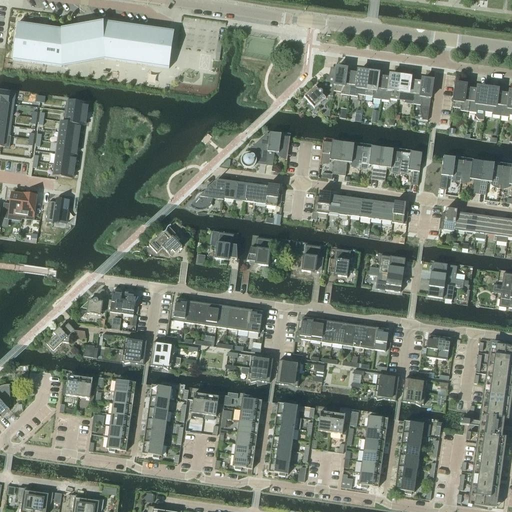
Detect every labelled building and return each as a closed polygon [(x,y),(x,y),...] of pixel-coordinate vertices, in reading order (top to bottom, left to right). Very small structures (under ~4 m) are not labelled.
[(13,60),(12,61),(62,68),(62,65),(105,57),(104,60),(169,70),(169,68),(168,68),(169,56),(164,55),(167,32),(174,33),(174,32),(104,22),(61,30),(18,23),(18,25),(24,26),(21,47),(16,46),(14,60),(13,60)] [(333,92),(336,68),(334,78),(327,77),(326,79),(325,80),(324,82),(322,83),(321,85),(319,86),(320,86),(316,89),(315,88),(304,98),(314,109),(328,97),(332,97),(333,92)] [(336,68),(333,92),(340,93),(340,95),(349,96),(352,73),(347,72),(348,71),(342,70),(341,70),(339,69),(338,69),(336,68)] [(352,73),(349,96),(357,98),(357,95),(365,96),(369,73),(367,73),(365,73),(364,73),(362,73),(357,72),(357,74),(352,73)] [(369,73),(365,96),(372,97),(372,100),(381,101),(384,77),(379,77),(380,75),(374,75),(373,74),(371,74),(370,73),(369,73)] [(384,77),(381,101),(389,102),(390,100),(397,101),(401,77),(399,77),(397,77),(396,77),(394,77),(389,77),(389,78),(384,77)] [(401,77),(397,101),(404,102),(404,104),(413,105),(416,82),(411,81),(412,80),(406,79),(405,78),(404,78),(402,77),(401,77)] [(416,82),(413,105),(420,106),(420,108),(420,110),(420,113),(421,115),(421,117),(422,119),(423,121),(427,122),(433,82),(431,81),(429,81),(428,81),(426,82),(421,81),(421,82),(416,82)] [(455,85),(452,108),(460,109),(459,111),(468,113),(472,89),(467,89),(467,87),(462,87),(460,86),(459,85),(458,85),(457,85),(455,85)] [(472,89),(468,113),(476,114),(476,117),(478,120),(483,121),(484,113),(485,113),(488,89),(486,89),(485,89),(483,89),(481,89),(476,89),(476,90),(472,89)] [(488,89),(485,113),(492,114),(492,116),(500,117),(504,94),(499,93),(499,92),(494,91),(492,90),(491,90),(489,89),(488,89)] [(0,91),(0,103),(12,105),(14,94),(10,93),(0,91)] [(504,94),(500,117),(509,118),(509,116),(511,116),(511,93),(509,93),(508,94),(504,94)] [(66,101),(65,113),(86,115),(88,104),(66,101)] [(0,103),(0,114),(11,116),(12,105),(0,103)] [(356,111),(355,122),(362,123),(363,112),(356,111)] [(63,123),(80,126),(84,127),(84,126),(86,115),(65,113),(63,123)] [(0,114),(0,125),(9,127),(11,116),(0,114)] [(61,123),(59,134),(78,136),(80,126),(63,123),(61,122),(61,123)] [(0,125),(0,135),(8,137),(9,127),(0,125)] [(247,154),(246,154),(245,155),(244,155),(243,156),(242,157),(242,158),(241,159),(241,160),(241,162),(241,163),(241,164),(241,165),(242,165),(242,166),(243,167),(244,168),(246,169),(248,169),(250,169),(252,168),(253,168),(253,167),(254,166),(255,166),(255,165),(255,164),(256,163),(266,164),(270,134),(270,133),(269,136),(266,135),(247,154)] [(59,134),(58,144),(77,147),(78,136),(59,134)] [(270,134),(266,164),(273,165),(274,153),(278,154),(278,156),(287,160),(290,139),(281,138),(281,135),(270,134)] [(0,135),(0,147),(2,148),(9,149),(10,137),(8,137),(0,135)] [(322,144),(320,164),(320,165),(323,165),(325,164),(327,164),(329,163),(329,161),(333,161),(332,173),(339,174),(343,143),(332,142),(331,145),(322,144)] [(343,143),(339,174),(345,175),(347,163),(351,164),(350,166),(352,168),(354,169),(357,170),(359,170),(362,149),(353,148),(354,145),(343,143)] [(58,144),(56,155),(75,158),(77,147),(58,144)] [(362,149),(359,170),(362,170),(364,170),(367,169),(368,169),(369,166),(373,167),(371,179),(378,180),(382,148),(371,147),(371,150),(362,149)] [(382,148),(378,180),(385,180),(386,169),(390,169),(390,172),(392,173),(394,174),(396,175),(399,175),(401,154),(393,153),(393,150),(382,148)] [(401,154),(399,175),(401,176),(404,175),(406,175),(408,174),(408,172),(412,172),(410,184),(417,185),(422,154),(410,153),(410,155),(401,154)] [(56,155),(55,166),(74,168),(75,158),(56,155)] [(458,183),(460,184),(463,163),(454,162),(455,159),(443,157),(439,188),(446,189),(448,177),(452,178),(452,180),(453,181),(455,183),(458,183)] [(463,163),(460,184),(463,184),(465,184),(468,183),(470,183),(470,180),(474,181),(472,192),(479,193),(483,163),(472,161),(472,164),(463,163)] [(483,163),(479,193),(486,194),(487,183),(491,183),(491,185),(493,187),(495,188),(497,189),(499,189),(502,168),(494,167),(494,164),(483,163)] [(55,166),(53,177),(72,180),(74,168),(55,166)] [(502,168),(499,189),(502,189),(504,189),(507,189),(509,188),(509,186),(511,185),(511,193),(511,198),(511,197),(511,166),(511,169),(502,168)] [(196,200),(195,201),(188,208),(189,208),(190,207),(192,208),(193,209),(194,210),(195,210),(196,210),(198,211),(199,211),(200,211),(201,211),(202,211),(203,210),(205,210),(206,209),(207,208),(208,207),(209,207),(210,206),(210,205),(211,204),(211,203),(212,202),(212,201),(212,200),(223,201),(223,200),(224,200),(226,182),(217,181),(218,181),(217,180),(211,187),(207,186),(207,190),(203,194),(202,194),(200,195),(199,196),(198,196),(197,197),(197,198),(196,199),(196,200)] [(226,182),(224,200),(234,201),(237,181),(231,181),(231,183),(226,182)] [(237,181),(234,201),(245,203),(247,185),(239,184),(240,182),(237,181)] [(247,185),(245,203),(256,204),(258,184),(252,183),(252,186),(247,185)] [(258,184),(256,204),(265,205),(265,207),(266,207),(269,186),(268,185),(268,188),(262,187),(262,185),(258,184)] [(269,186),(266,207),(276,208),(280,209),(282,195),(282,192),(279,192),(279,187),(269,186)] [(313,213),(312,220),(317,221),(318,214),(328,215),(328,214),(330,197),(331,194),(319,193),(318,198),(315,197),(315,199),(313,213)] [(4,204),(1,219),(21,222),(21,220),(24,196),(12,194),(10,205),(4,204)] [(24,196),(21,220),(33,221),(37,197),(24,195),(24,196)] [(330,197),(328,214),(339,216),(342,196),(337,195),(336,198),(330,197)] [(342,196),(339,216),(350,217),(352,200),(345,199),(345,196),(342,196)] [(352,200),(350,217),(360,219),(363,199),(358,198),(358,200),(352,200)] [(363,199),(360,219),(371,220),(373,203),(366,202),(366,199),(363,199)] [(49,202),(46,222),(53,223),(54,223),(54,224),(54,223),(53,223),(54,221),(55,221),(66,222),(67,220),(68,216),(67,215),(68,209),(69,202),(67,201),(57,200),(56,203),(49,202)] [(373,203),(371,220),(382,221),(384,201),(380,201),(379,203),(373,203)] [(384,201),(382,221),(391,223),(391,224),(392,224),(395,203),(394,203),(394,205),(388,204),(388,202),(384,201)] [(395,203),(392,224),(406,226),(408,212),(408,210),(405,209),(405,204),(395,203)] [(454,231),(456,214),(457,211),(445,210),(445,215),(442,214),(441,217),(441,216),(439,230),(454,232),(454,231)] [(456,214),(454,231),(465,233),(468,213),(463,212),(463,215),(456,214)] [(468,213),(465,233),(476,234),(478,217),(471,216),(471,213),(468,213)] [(478,217),(476,234),(486,236),(489,216),(484,215),(484,218),(478,217)] [(273,222),(272,225),(280,226),(280,223),(280,221),(281,219),(281,217),(275,216),(274,216),(273,222)] [(489,216),(486,236),(494,237),(493,242),(496,242),(499,220),(492,219),(493,216),(489,216)] [(499,220),(496,242),(497,242),(497,237),(508,239),(510,219),(506,218),(505,221),(499,220)] [(170,227),(170,226),(169,226),(168,227),(167,228),(166,229),(166,230),(166,231),(162,234),(161,233),(156,238),(157,239),(149,246),(156,255),(162,249),(168,255),(172,252),(175,255),(181,248),(173,239),(176,236),(169,229),(168,228),(169,227),(170,227)] [(212,233),(210,245),(216,246),(214,260),(223,262),(228,262),(228,259),(237,260),(236,248),(236,247),(232,246),(233,236),(218,234),(212,233)] [(247,260),(246,261),(255,263),(255,266),(259,267),(268,268),(270,252),(275,252),(276,242),(272,241),(256,239),(255,249),(251,249),(247,260)] [(305,246),(301,273),(315,274),(315,271),(321,272),(323,259),(319,258),(320,248),(305,246)] [(327,273),(334,274),(333,277),(347,279),(350,252),(335,250),(334,260),(329,260),(327,273)] [(378,269),(370,268),(369,272),(403,277),(405,260),(380,257),(378,269)] [(432,264),(430,281),(463,286),(464,282),(455,280),(457,268),(432,264)] [(377,278),(375,290),(400,294),(403,277),(369,272),(368,276),(377,278)] [(502,287),(493,286),(492,290),(511,292),(511,275),(503,274),(502,287)] [(430,281),(427,298),(452,301),(454,288),(463,290),(463,286),(430,281)] [(101,289),(80,310),(82,309),(82,310),(87,311),(87,313),(90,315),(91,315),(96,316),(97,316),(100,314),(101,312),(105,313),(106,313),(108,301),(108,299),(107,299),(107,300),(103,299),(104,291),(102,290),(101,289)] [(500,295),(499,308),(511,309),(511,292),(492,290),(492,294),(500,295)] [(108,301),(106,313),(121,315),(125,293),(113,291),(113,294),(110,294),(112,300),(111,301),(108,301)] [(125,293),(121,315),(133,317),(134,313),(138,313),(139,304),(135,303),(138,298),(136,297),(136,295),(125,293)] [(176,301),(173,322),(184,324),(187,302),(176,301)] [(187,302),(184,324),(194,325),(198,304),(187,302)] [(198,304),(194,325),(205,327),(208,305),(198,304)] [(208,305),(205,327),(216,329),(219,307),(208,305)] [(219,307),(216,329),(226,330),(230,308),(219,307)] [(230,308),(226,330),(237,332),(240,310),(230,308)] [(240,310),(237,332),(248,333),(251,311),(240,310)] [(251,311),(248,333),(259,335),(262,313),(251,311)] [(302,319),(299,340),(310,342),(313,320),(302,319)] [(310,342),(321,344),(324,322),(313,320),(310,342)] [(324,322),(321,344),(331,345),(334,323),(324,322)] [(334,323),(331,345),(342,347),(345,325),(334,323)] [(53,352),(62,344),(68,345),(70,336),(74,332),(68,325),(62,331),(60,329),(61,328),(61,327),(53,335),(55,337),(46,345),(53,352)] [(345,325),(342,347),(353,348),(356,326),(345,325)] [(356,326),(353,348),(363,350),(366,328),(356,326)] [(366,328),(363,350),(374,351),(377,329),(366,328)] [(377,329),(374,351),(385,353),(388,331),(377,329)] [(428,337),(425,358),(436,360),(439,338),(428,337)] [(439,338),(436,360),(447,362),(450,340),(439,338)] [(125,340),(123,352),(145,355),(147,343),(125,340)] [(153,344),(151,356),(173,359),(174,347),(153,344)] [(471,496),(470,506),(490,509),(492,509),(496,510),(499,489),(506,438),(502,437),(503,430),(503,427),(504,420),(508,420),(511,393),(511,347),(492,345),(491,355),(489,366),(488,376),(486,386),(484,406),(483,413),(482,417),(481,422),(481,427),(480,434),(478,445),(476,465),(474,475),(473,485),(471,496)] [(93,359),(94,349),(94,347),(85,346),(84,358),(93,359)] [(123,352),(122,363),(124,364),(124,366),(130,364),(143,366),(145,355),(123,352)] [(151,356),(149,367),(163,369),(168,372),(169,370),(171,370),(173,359),(151,356)] [(251,358),(249,369),(271,373),(273,361),(251,358)] [(279,362),(277,373),(299,377),(301,365),(279,362)] [(249,369),(248,381),(250,382),(250,384),(256,382),(269,384),(271,373),(249,369)] [(277,373),(275,385),(289,387),(294,390),(295,388),(297,388),(299,377),(277,373)] [(377,376),(375,388),(397,391),(399,379),(377,376)] [(65,397),(77,398),(80,378),(68,377),(65,397)] [(80,378),(77,398),(90,400),(93,380),(80,378)] [(116,382),(114,393),(134,396),(136,384),(125,383),(125,380),(119,379),(118,382),(116,382)] [(405,380),(403,391),(425,394),(427,383),(405,380)] [(10,386),(8,386),(5,386),(3,386),(1,387),(0,387),(0,418),(1,420),(9,411),(8,409),(10,407),(9,386),(10,386)] [(152,387),(150,398),(170,401),(171,389),(169,389),(169,386),(163,386),(162,388),(152,387)] [(375,388),(374,399),(376,400),(376,402),(382,400),(396,402),(397,391),(375,388)] [(403,391),(401,403),(415,405),(420,408),(421,406),(423,406),(425,394),(403,391)] [(114,393),(113,405),(132,407),(134,396),(114,393)] [(191,414),(203,416),(206,396),(194,395),(191,414)] [(206,396),(203,416),(216,418),(219,398),(206,396)] [(242,399),(240,411),(260,414),(262,402),(251,401),(251,398),(245,397),(244,400),(242,399)] [(150,398),(148,410),(168,412),(170,401),(150,398)] [(278,404),(276,416),(296,419),(297,407),(295,407),(295,404),(289,403),(289,406),(278,404)] [(113,405),(111,416),(131,419),(132,407),(113,405)] [(148,410),(147,421),(166,424),(168,412),(148,410)] [(240,411),(239,423),(258,425),(260,414),(240,411)] [(317,432),(330,434),(332,414),(320,413),(317,432)] [(332,414),(330,434),(342,436),(345,436),(347,427),(343,426),(345,416),(332,414)] [(368,417),(366,429),(386,432),(388,420),(377,419),(377,416),(371,415),(371,418),(368,417)] [(111,416),(109,427),(129,430),(131,419),(111,416)] [(276,416),(274,428),(294,430),(299,431),(301,420),(296,419),(276,416)] [(147,421),(145,432),(165,435),(166,424),(147,421)] [(404,423),(402,434),(422,437),(428,437),(430,426),(421,425),(422,422),(415,421),(415,424),(404,423)] [(239,423),(237,434),(257,437),(258,425),(239,423)] [(109,427),(108,438),(128,441),(129,430),(109,427)] [(274,428),(273,439),(293,442),(294,430),(274,428)] [(366,429),(365,440),(385,443),(386,432),(366,429)] [(145,432),(143,444),(163,446),(165,435),(145,432)] [(237,434),(235,445),(255,448),(257,437),(237,434)] [(402,434),(400,446),(420,448),(422,437),(402,434)] [(108,438),(106,450),(109,451),(108,453),(115,454),(115,451),(126,453),(128,441),(108,438)] [(273,439),(271,450),(291,453),(293,442),(273,439)] [(365,440),(363,452),(383,455),(385,443),(365,440)] [(143,444),(142,455),(153,457),(152,460),(159,460),(159,458),(162,458),(163,446),(143,444)] [(235,445),(234,456),(254,459),(255,448),(235,445)] [(400,446),(399,457),(419,460),(420,448),(400,446)] [(271,450),(269,461),(289,464),(291,453),(271,450)] [(363,452),(362,463),(381,466),(383,455),(363,452)] [(241,469),(252,471),(254,459),(234,456),(232,468),(235,468),(234,471),(241,472),(241,469)] [(399,457),(397,468),(417,471),(419,460),(399,457)] [(269,461),(268,473),(279,475),(278,477),(285,478),(285,476),(288,476),(289,464),(269,461)] [(362,463),(360,474),(380,477),(381,466),(362,463)] [(397,468),(396,479),(415,482),(417,471),(397,468)] [(360,474),(358,486),(361,486),(360,489),(367,490),(367,487),(378,489),(380,477),(360,474)] [(396,479),(394,491),(405,493),(405,496),(411,496),(411,494),(414,494),(415,482),(396,479)] [(20,504),(19,511),(31,511),(34,494),(29,493),(29,490),(18,489),(17,499),(17,501),(18,503),(20,504)] [(34,494),(31,511),(44,511),(45,507),(48,507),(50,506),(51,504),(53,494),(40,492),(40,494),(34,494)] [(72,511),(84,511),(86,501),(81,500),(81,498),(70,496),(68,506),(69,506),(69,508),(70,510),(72,511)] [(86,501),(84,511),(101,511),(102,511),(104,501),(92,499),(92,502),(86,501)]
